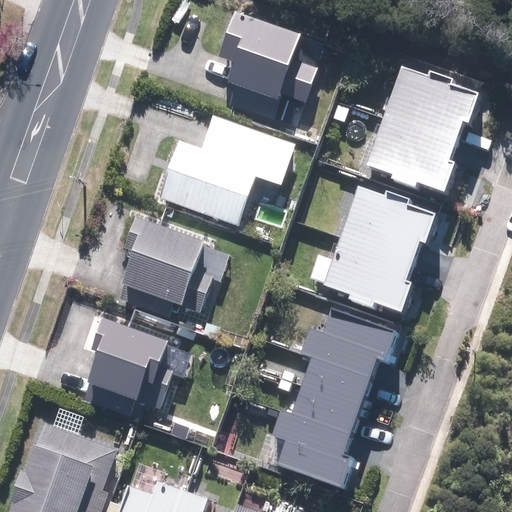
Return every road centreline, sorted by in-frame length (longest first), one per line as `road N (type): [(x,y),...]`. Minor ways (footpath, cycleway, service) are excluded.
road 1 (residential): [(392,511),(511,173)]
road 2 (secondary): [(82,0),(5,188)]
